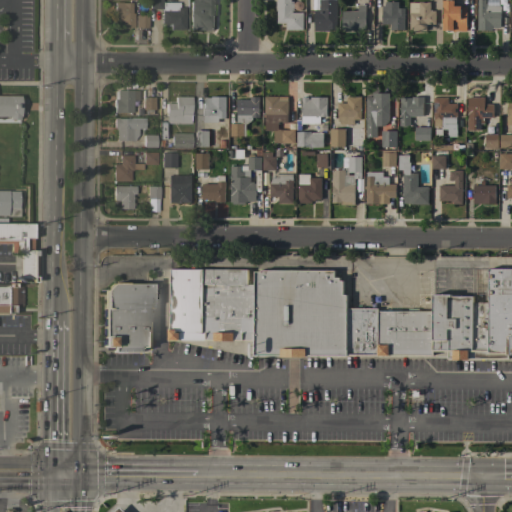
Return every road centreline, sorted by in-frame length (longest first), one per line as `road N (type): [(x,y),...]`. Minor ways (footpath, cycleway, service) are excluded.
road 1 (residential): [(81,62),(511,66)]
road 2 (residential): [(81,238),(511,240)]
road 3 (tertiary): [(194,472),(475,478)]
road 4 (primary): [(51,62),(49,321)]
road 5 (primary): [(79,472),(81,238)]
road 6 (primary): [(81,238),(81,62)]
road 7 (primary): [(49,321),(47,473)]
